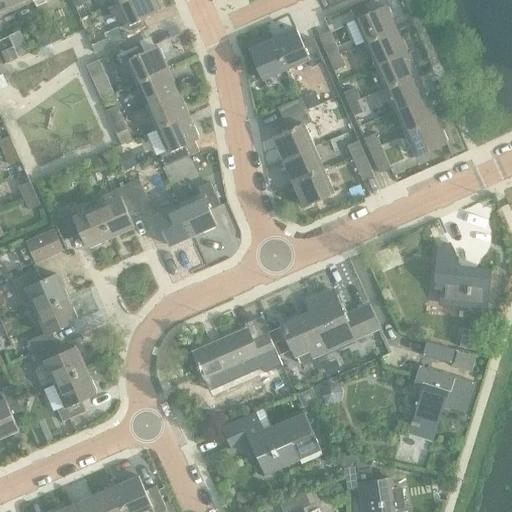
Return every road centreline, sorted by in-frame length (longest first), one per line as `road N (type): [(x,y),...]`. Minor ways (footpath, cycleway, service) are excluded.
road 1 (residential): [(280,264),(511,163)]
road 2 (residential): [(212,30),(249,192),(280,264)]
road 3 (residential): [(154,423),(139,367),(156,322),(280,264)]
road 4 (residential): [(0,491),(154,423)]
